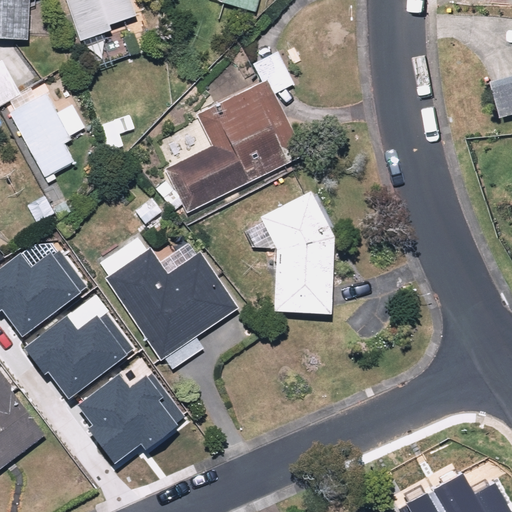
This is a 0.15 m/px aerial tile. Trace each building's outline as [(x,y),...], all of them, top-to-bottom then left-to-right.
[(0,0),(0,35),(33,37),(34,0),(0,0)] [(142,13),(137,0),(71,0),(83,39),(117,28),(115,21),(142,13)] [(262,80),(229,94),(232,100),(201,113),(205,121),(163,139),(174,164),(168,167),(187,210),(309,158),(280,92),(297,84),(282,48),(254,60),(262,80)] [(511,74),(492,81),(503,117),(511,113),(511,74)] [(75,138),(50,92),(14,112),(49,177),(78,161),(68,142),(75,138)] [(317,193),(247,224),(254,247),(278,249),(285,310),(338,311),(341,247),(317,193)] [(145,235),(101,264),(171,368),(207,344),(202,336),(244,308),(202,246),(168,270),(145,235)] [(0,310),(2,309),(23,337),(89,287),(58,246),(28,268),(19,256),(0,269),(0,310)] [(49,370),(70,398),(136,349),(105,307),(75,330),(65,318),(25,348),(45,374),(49,370)] [(0,470),(50,433),(0,365),(0,470)] [(88,428),(116,466),(141,448),(145,453),(188,422),(153,374),(129,392),(118,377),(79,405),(92,424),(88,428)] [(410,505),(413,511),(511,511),(495,483),(477,493),(466,473),(410,505)]
